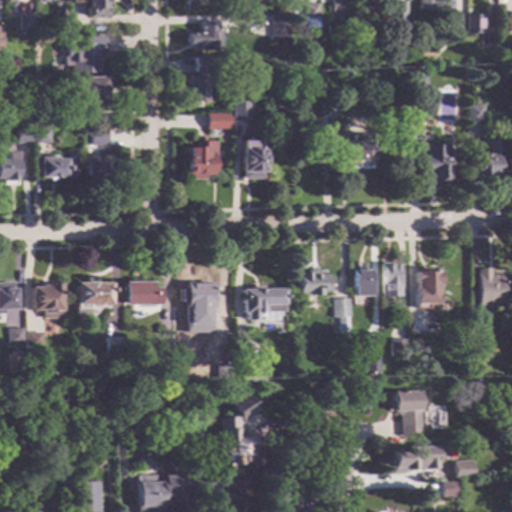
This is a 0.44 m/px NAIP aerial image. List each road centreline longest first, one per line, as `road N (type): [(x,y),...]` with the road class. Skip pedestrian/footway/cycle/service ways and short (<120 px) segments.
road 1 (residential): [(511,219),(0,233)]
road 2 (residential): [(147,229),(146,0)]
